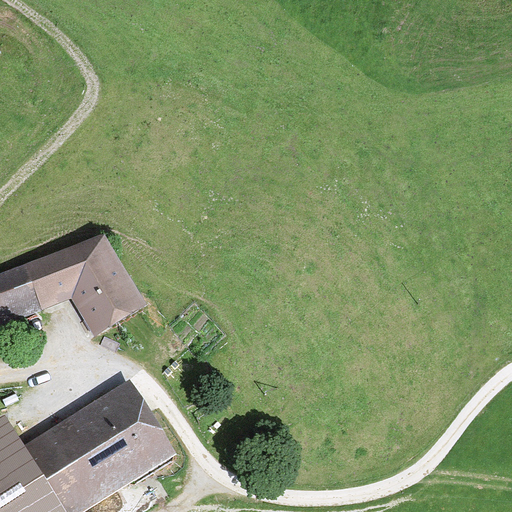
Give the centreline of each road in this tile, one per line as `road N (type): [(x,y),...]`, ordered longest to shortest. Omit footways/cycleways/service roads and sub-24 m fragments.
road 1 (track): [(511,370),(414,473),(323,499),(267,494),(229,479),(146,383),(119,367),(0,375)]
road 2 (track): [(11,0),(70,46),(92,94),(82,115),(0,196)]
